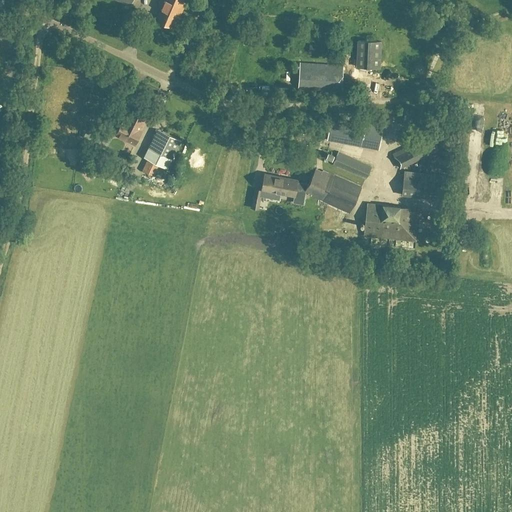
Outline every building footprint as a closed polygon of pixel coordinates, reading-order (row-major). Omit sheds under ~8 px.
[(164,0),(155,21),(177,30),(183,15),(180,14),(186,0),(164,0)] [(234,10),(238,0),(222,0),(221,4),(234,10)] [(380,69),(381,43),(359,41),(358,68),(380,69)] [(342,92),(343,67),(300,64),(298,89),(342,92)] [(145,122),(143,121),(146,115),(133,109),(126,124),(122,122),(115,135),(135,145),(141,132),(140,131),(145,122)] [(484,150),(484,110),(476,110),(476,134),(470,134),(470,150),(484,150)] [(378,151),(383,127),(366,124),(365,130),(330,123),(327,141),(378,151)] [(101,147),(107,136),(98,131),(92,143),(101,147)] [(162,132),(143,172),(152,176),(162,156),(172,160),(181,141),(162,132)] [(399,169),(437,151),(431,140),(394,158),(399,169)] [(366,180),(371,167),(338,153),(333,165),(366,180)] [(303,205),(305,194),(349,213),(360,188),(322,171),(321,172),(315,169),(308,185),(297,183),(297,181),(264,175),(261,191),(294,197),(293,203),(303,205)] [(444,201),(446,184),(428,182),(429,174),(404,171),(401,196),(444,201)] [(261,192),(253,190),(250,210),(258,211),(261,192)] [(181,207),(175,193),(168,196),(173,210),(181,207)] [(417,243),(421,210),(368,204),(364,238),(417,243)]
